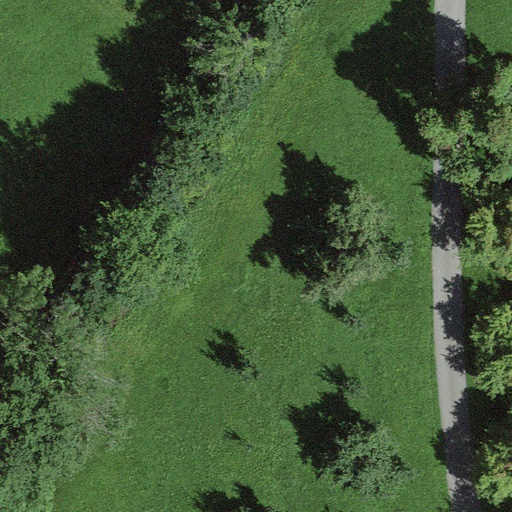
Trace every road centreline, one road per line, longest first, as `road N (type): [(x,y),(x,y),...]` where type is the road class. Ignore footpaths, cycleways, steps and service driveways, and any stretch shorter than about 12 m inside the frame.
road 1 (unclassified): [(466,511),(453,319),(450,0)]
road 2 (track): [(253,0),(205,79),(0,346)]
